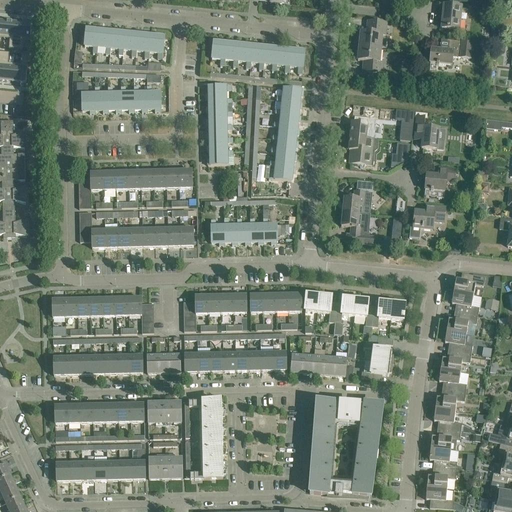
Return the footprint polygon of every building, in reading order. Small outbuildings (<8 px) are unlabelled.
[(461,9),(457,8),(447,7),(447,14),(443,13),(441,30),(464,32),(465,23),(460,22),(461,9)] [(6,22),(4,40),(10,41),(9,50),(16,51),(17,42),(19,23),(6,22)] [(361,34),(359,49),(381,51),(382,36),(385,36),(387,24),(368,22),(366,34),(361,34)] [(17,42),(16,51),(22,52),(23,42),(30,43),(32,24),(19,23),(17,42)] [(97,49),(99,32),(92,31),(92,28),(86,28),(84,47),(93,48),(92,54),(96,55),(97,49)] [(110,50),(112,33),(105,32),(105,30),(99,29),(99,32),(97,49),(106,50),(106,56),(110,56),(110,50)] [(112,33),(110,50),(119,51),(118,57),(123,57),(123,51),(125,34),(118,34),(118,31),(112,30),(112,33)] [(136,59),(136,53),(138,36),(131,35),(131,32),(125,32),(125,34),(123,51),(132,52),(131,58),(136,59)] [(138,36),(136,53),(145,53),(144,60),(149,60),(149,54),(151,37),(144,36),(144,34),(138,33),(138,36)] [(151,34),(151,37),(149,54),(158,55),(157,61),(162,61),(164,38),(157,38),(157,35),(151,34)] [(496,35),(495,44),(503,44),(504,36),(496,35)] [(224,67),(226,45),(219,44),(220,41),(214,41),(212,60),(221,61),(220,67),(224,67)] [(473,44),(449,42),(441,41),(440,51),(431,50),(430,64),(430,70),(436,71),(439,65),(452,67),(453,58),(471,60),(473,44)] [(237,68),(239,46),(232,45),(233,43),(227,42),(226,45),(224,67),(225,67),(225,62),(234,63),(233,68),(237,68)] [(250,70),(252,47),(245,47),(246,44),(240,43),(239,46),(237,68),(238,69),(238,63),(246,64),(246,69),(250,70)] [(263,71),(265,49),(258,48),(259,45),(253,45),(252,47),(250,70),(251,70),(251,65),(259,65),(259,71),(263,71)] [(495,45),(494,52),(497,53),(504,53),(504,46),(498,46),(495,45)] [(276,73),(278,50),(271,49),(272,47),(266,46),(265,49),(263,71),(264,66),(272,67),(272,72),(276,73)] [(278,50),(276,73),(277,73),(277,67),(285,68),(285,74),(289,74),(291,49),(291,51),(284,50),(284,48),(278,47),(278,50)] [(291,49),(289,74),(290,74),(290,69),(298,70),(298,75),(302,76),(305,53),(297,52),(297,49),(291,49)] [(379,64),(381,51),(359,49),(359,53),(356,53),(355,60),(358,60),(358,62),(364,62),(363,73),(381,75),(383,64),(379,64)] [(2,64),(0,81),(13,83),(15,65),(8,65),(9,54),(3,54),(2,64)] [(15,65),(13,83),(26,84),(29,57),(21,56),(20,66),(15,65)] [(148,68),(148,73),(160,73),(161,65),(148,65),(148,68)] [(147,77),(146,81),(146,84),(160,85),(160,77),(147,77)] [(95,115),(95,96),(88,96),(88,85),(77,85),(77,100),(82,100),(82,113),(90,113),(90,116),(95,115)] [(147,95),(148,112),(155,112),(155,114),(161,114),(160,94),(152,95),(152,88),(148,89),(148,95),(147,95)] [(206,102),(209,102),(230,101),(230,92),(232,92),(232,88),(208,88),(209,96),(206,96),(206,102)] [(116,115),(122,115),(122,112),(121,89),(121,95),(113,96),(112,90),(108,90),(108,96),(108,115),(109,115),(108,113),(116,112),(116,115)] [(125,89),(121,89),(122,112),(129,112),(129,115),(135,115),(135,112),(134,95),(125,95),(125,89)] [(148,112),(147,95),(138,95),(138,89),(134,89),(134,95),(135,112),(142,112),(142,114),(148,114),(148,112)] [(95,96),(95,115),(96,115),(96,113),(103,113),(103,115),(108,115),(108,96),(100,96),(99,90),(95,90),(95,96)] [(283,103),(299,105),(300,98),(303,98),(303,92),(284,90),(283,100),(277,99),(277,102),(283,103)] [(207,115),(209,115),(226,114),(226,106),(232,105),(232,101),(230,101),(209,102),(209,109),(206,109),(207,115)] [(302,105),(299,105),(283,103),(282,112),(276,112),(276,115),(281,116),(298,118),(299,111),(301,111),(302,105)] [(207,128),(209,128),(232,127),(232,118),(232,114),(226,114),(209,115),(209,122),(207,122),(207,128)] [(280,129),(297,131),(298,124),(300,124),(301,118),(298,118),(281,116),(280,125),(275,124),(274,128),(280,129)] [(352,124),(350,138),(373,140),(375,137),(375,133),(374,131),(375,120),(355,118),(354,125),(352,124)] [(415,131),(414,141),(415,141),(415,135),(423,136),(421,149),(436,151),(437,151),(444,151),(445,145),(438,145),(439,131),(424,129),(425,120),(416,119),(415,131)] [(24,156),(14,156),(13,148),(24,151),(27,151),(27,133),(24,133),(13,137),(13,122),(0,123),(1,137),(0,136),(0,148),(1,149),(1,156),(0,156),(0,183),(2,183),(2,191),(0,190),(0,203),(2,203),(3,224),(0,223),(0,236),(3,236),(3,240),(15,240),(15,236),(26,238),(29,238),(29,221),(26,221),(15,224),(15,202),(26,205),(29,205),(28,187),(25,187),(14,191),(14,183),(25,183),(24,156)] [(402,122),(400,142),(412,143),(414,124),(402,122)] [(500,129),(511,130),(511,124),(486,122),(485,131),(500,132),(500,129)] [(232,127),(209,128),(210,135),(207,135),(207,141),(210,141),(227,141),(227,131),(232,131),(232,127)] [(299,131),(297,131),(280,129),(279,138),(273,138),(273,141),(276,142),(278,142),(295,144),(296,137),(299,137),(299,131)] [(378,132),(378,139),(400,140),(400,133),(378,132)] [(376,140),(373,140),(350,138),(349,151),(351,152),(350,164),(351,164),(357,165),(373,167),(374,153),(377,150),(378,144),(376,140)] [(233,141),(227,141),(210,141),(210,148),(207,148),(207,154),(210,154),(227,154),(227,145),(233,144),(233,141)] [(277,155),(294,157),(295,150),(297,150),(298,144),(295,144),(278,142),(277,151),(272,151),(271,154),(277,155)] [(408,161),(410,146),(398,144),(396,157),(398,157),(401,159),(400,166),(408,161)] [(233,154),(227,154),(210,154),(210,161),(208,161),(208,167),(228,166),(227,157),(233,157),(233,154)] [(275,168),(293,170),(293,163),(296,163),(297,157),(294,157),(277,155),(276,164),(270,163),(270,167),(275,168)] [(295,170),(293,170),(275,168),(274,177),(269,176),(268,181),(291,183),(292,175),(295,176),(295,170)] [(455,171),(449,170),(439,169),(439,177),(427,176),(424,198),(428,198),(429,197),(430,198),(431,198),(432,199),(433,199),(434,199),(435,199),(436,198),(437,199),(444,200),(446,182),(454,183),(455,171)] [(179,172),(166,173),(167,191),(180,190),(179,172)] [(192,172),(179,172),(180,190),(192,190),(192,172)] [(141,173),(128,174),(129,192),(142,192),(141,173)] [(142,192),(154,191),(154,173),(141,173),(142,192)] [(154,191),(167,191),(166,173),(154,173),(154,191)] [(91,193),(104,193),(103,174),(90,175),(90,181),(91,187),(91,193)] [(103,174),(104,193),(116,192),(116,174),(103,174)] [(116,192),(129,192),(128,174),(116,174),(116,192)] [(357,191),(372,193),(373,184),(357,182),(357,191)] [(480,183),(479,195),(486,195),(488,184),(486,184),(480,183)] [(342,214),(359,215),(360,208),(368,208),(371,206),(372,194),(356,193),(356,201),(344,199),(342,214)] [(415,213),(413,226),(411,226),(409,239),(420,240),(421,231),(432,232),(433,223),(444,224),(445,209),(426,207),(425,214),(415,213)] [(368,238),(370,216),(359,215),(342,214),(341,228),(353,229),(352,233),(351,232),(350,233),(350,236),(347,235),(347,237),(348,238),(347,242),(346,244),(380,247),(381,239),(368,238)] [(501,220),(500,231),(509,232),(509,239),(508,249),(511,249),(511,221),(501,220)] [(224,228),(225,248),(225,245),(232,245),(232,247),(238,247),(237,221),(237,227),(229,227),(228,221),(224,221),(225,227),(224,228)] [(237,221),(238,247),(238,245),(245,245),(245,247),(251,247),(251,244),(250,221),(250,227),(242,227),(241,221),(237,221)] [(250,221),(251,244),(258,244),(258,247),(264,247),(264,244),(264,221),(263,221),(264,227),(255,227),(254,221),(250,221)] [(268,221),(264,221),(264,244),(271,244),(271,247),(277,246),(277,227),(268,227),(268,221)] [(225,248),(224,228),(215,228),(215,222),(211,222),(211,245),(219,245),(219,248),(225,248)] [(180,230),(168,231),(168,249),(181,248),(180,230)] [(193,230),(180,230),(181,248),(193,248),(193,230)] [(130,231),(117,232),(117,250),(130,250),(130,231)] [(130,250),(143,249),(142,231),(130,231),(130,250)] [(155,231),(142,231),(143,249),(155,249),(155,231)] [(155,249),(168,249),(168,231),(155,231),(155,249)] [(92,232),(92,238),(92,244),(92,251),(105,250),(104,232),(92,232)] [(105,250),(117,250),(117,232),(104,232),(105,250)] [(452,246),(451,254),(459,255),(460,247),(452,246)] [(454,294),(473,298),(475,287),(483,288),(485,280),(462,275),(464,276),(463,284),(456,282),(454,294)] [(305,313),(317,314),(320,291),(311,291),(311,295),(307,295),(305,313)] [(328,293),(320,291),(317,314),(329,315),(328,324),(335,325),(336,310),(330,309),(331,297),(327,297),(328,293)] [(342,317),(354,318),(356,294),(348,295),(347,299),(343,299),(342,310),(336,310),(335,325),(341,325),(342,317)] [(371,329),(373,314),(367,313),(368,301),(364,301),(364,297),(356,294),(354,318),(366,319),(365,328),(371,329)] [(471,308),(473,298),(454,294),(451,305),(458,306),(457,314),(477,318),(479,310),(471,308)] [(263,315),(276,315),(276,296),(263,297),(263,315)] [(276,296),(276,315),(289,314),(288,296),(276,296)] [(301,296),(288,296),(289,314),(301,314),(301,296)] [(221,316),(234,316),(233,297),(221,298),(221,316)] [(246,297),(233,297),(234,316),(246,316),(246,297)] [(250,315),(263,315),(263,297),(250,297),(250,307),(250,315)] [(195,304),(195,310),(195,316),(208,316),(208,298),(195,298),(195,304)] [(208,298),(208,316),(221,316),(221,298),(208,298)] [(378,320),(390,322),(393,298),(384,299),(384,303),(380,302),(379,314),(373,314),(371,329),(377,329),(378,320)] [(401,300),(393,298),(390,322),(406,323),(408,311),(407,311),(404,311),(405,305),(401,304),(401,300)] [(90,301),(91,319),(103,319),(103,300),(90,301)] [(103,300),(103,319),(116,318),(116,300),(103,300)] [(116,318),(129,318),(128,300),(116,300),(116,318)] [(141,318),(141,312),(141,306),(141,300),(128,300),(129,318),(141,318)] [(53,320),(65,320),(65,301),(52,302),(53,320)] [(65,301),(65,320),(78,319),(78,301),(65,301)] [(78,301),(78,319),(91,319),(90,301),(78,301)] [(497,313),(499,303),(487,301),(485,311),(497,313)] [(446,333),(466,336),(468,325),(476,327),(477,318),(457,314),(455,322),(448,321),(446,333)] [(208,325),(209,328),(209,334),(221,333),(221,327),(212,327),(212,325),(208,325)] [(450,353),(471,357),(472,348),(465,347),(466,336),(446,333),(445,344),(452,345),(450,353)] [(377,345),(381,346),(392,347),(393,341),(378,339),(377,345)] [(66,351),(66,346),(66,342),(53,342),(53,352),(66,351)] [(381,346),(377,345),(366,344),(365,350),(374,351),(372,363),(396,366),(395,357),(391,357),(392,353),(380,351),(381,346)] [(483,349),(482,357),(490,358),(492,351),(483,349)] [(440,372),(460,375),(462,364),(470,365),(471,357),(450,353),(449,361),(442,360),(440,372)] [(260,355),(261,373),(274,373),(273,354),(260,355)] [(286,354),(273,354),(274,373),(286,372),(286,354)] [(222,356),(223,374),(236,373),(235,355),(222,356)] [(235,355),(236,373),(248,373),(248,355),(235,355)] [(248,355),(248,373),(261,373),(260,355),(248,355)] [(185,375),(198,374),(197,356),(184,357),(185,375)] [(197,356),(198,374),(210,374),(210,356),(197,356)] [(210,374),(223,374),(222,356),(210,356),(210,374)] [(147,376),(158,375),(158,357),(147,357),(147,376)] [(158,357),(158,375),(169,375),(169,357),(158,357)] [(169,357),(169,375),(181,375),(180,357),(169,357)] [(291,375),(302,376),(303,357),(292,357),(291,375)] [(314,358),(303,357),(302,376),(312,376),(314,358)] [(104,359),(105,377),(117,376),(117,358),(104,359)] [(117,376),(130,376),(130,358),(117,358),(117,376)] [(142,358),(130,358),(130,376),(143,376),(143,369),(142,358)] [(312,376),(323,377),(325,359),(314,358),(312,376)] [(54,378),(67,377),(66,359),(53,360),(54,378)] [(67,377),(79,377),(79,359),(66,359),(67,377)] [(79,359),(79,377),(92,377),(92,359),(79,359)] [(92,359),(92,377),(105,377),(104,359),(92,359)] [(323,377),(334,378),(336,360),(325,359),(323,377)] [(336,360),(334,378),(345,379),(346,369),(346,367),(347,361),(336,360)] [(396,366),(372,363),(372,364),(365,363),(364,374),(362,374),(361,380),(376,382),(377,376),(388,378),(389,374),(393,374),(396,366)] [(345,379),(345,382),(352,383),(353,368),(346,367),(346,369),(345,379)] [(445,392),(465,395),(466,387),(459,385),(460,375),(440,372),(439,383),(446,384),(445,392)] [(435,411),(455,413),(456,403),(464,404),(465,395),(445,392),(444,400),(436,400),(435,411)] [(185,425),(189,424),(189,409),(199,409),(199,403),(189,403),(189,404),(184,404),(185,425)] [(202,403),(204,475),(204,481),(223,480),(222,403),(202,403)] [(328,496),(336,496),(336,498),(341,498),(341,495),(371,498),(383,407),(364,405),(364,407),(317,403),(309,495),(328,496)] [(181,404),(148,405),(148,425),(156,425),(156,428),(173,427),(173,425),(181,425),(181,404)] [(106,425),(119,424),(118,406),(105,407),(106,425)] [(119,424),(131,424),(131,406),(118,406),(119,424)] [(143,406),(131,406),(131,424),(144,424),(143,406)] [(55,426),(68,426),(67,407),(55,408),(55,426)] [(80,407),(67,407),(68,426),(80,425),(80,407)] [(80,407),(80,425),(93,425),(93,407),(80,407)] [(93,407),(93,425),(106,425),(105,407),(93,407)] [(435,411),(434,422),(438,423),(441,423),(440,431),(461,434),(465,434),(471,435),(471,430),(462,425),(454,424),(455,413),(435,411)] [(500,446),(511,448),(511,429),(509,440),(502,438),(500,446)] [(430,450),(450,452),(452,442),(460,442),(460,439),(461,434),(440,431),(439,440),(432,439),(430,450)] [(505,455),(503,466),(511,467),(511,455),(511,456),(511,452),(511,448),(500,446),(498,453),(505,455)] [(435,471),(456,473),(457,464),(449,463),(450,452),(430,450),(429,462),(436,462),(435,471)] [(182,460),(175,460),(175,457),(157,457),(157,460),(149,460),(149,481),(182,480),(182,460)] [(190,475),(190,460),(185,460),(186,480),(190,480),(190,481),(201,481),(201,475),(190,475)] [(132,464),(133,482),(145,482),(145,463),(132,464)] [(94,465),(95,483),(107,482),(107,464),(94,465)] [(107,464),(107,482),(120,482),(119,464),(107,464)] [(119,464),(120,482),(133,482),(132,464),(119,464)] [(56,484),(69,483),(69,465),(56,465),(56,484)] [(69,465),(69,483),(82,483),(81,465),(69,465)] [(81,465),(82,483),(95,483),(94,465),(81,465)] [(493,475),(492,483),(505,485),(506,478),(511,479),(511,467),(503,466),(500,465),(497,476),(493,475)] [(0,481),(10,477),(5,466),(0,468),(0,481)] [(427,490),(447,491),(448,480),(456,481),(456,477),(456,474),(456,473),(435,471),(435,479),(428,478),(427,490)] [(10,477),(0,481),(0,493),(0,494),(15,487),(10,477)] [(505,485),(492,483),(490,490),(495,491),(493,502),(511,505),(511,493),(503,492),(505,485)] [(5,505),(20,498),(15,487),(0,494),(0,501),(3,500),(5,505)] [(446,502),(447,491),(427,490),(426,501),(433,502),(432,510),(430,509),(429,510),(453,511),(454,503),(446,502)] [(19,511),(25,509),(20,498),(5,505),(8,511),(6,511),(19,511)] [(511,511),(511,505),(493,502),(489,501),(487,511),(486,511),(511,511)]
